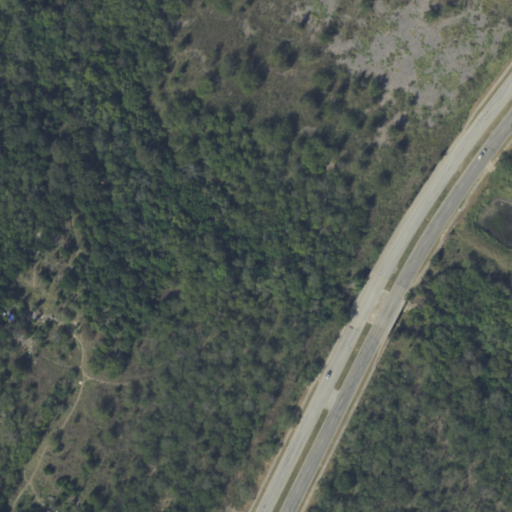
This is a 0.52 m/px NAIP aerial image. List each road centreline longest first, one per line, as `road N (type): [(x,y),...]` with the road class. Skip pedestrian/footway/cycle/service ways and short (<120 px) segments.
road 1 (secondary): [(511,76),(443,168),(375,287)]
road 2 (secondary): [(359,317),(260,511)]
road 3 (secondary): [(395,296),(511,118)]
road 4 (secondary): [(286,511),(379,327)]
